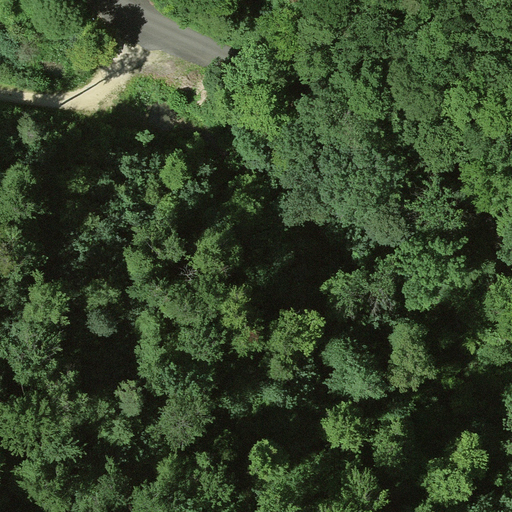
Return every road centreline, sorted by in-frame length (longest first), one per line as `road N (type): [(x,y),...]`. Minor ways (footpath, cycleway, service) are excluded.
road 1 (track): [(92,0),(442,183),(511,248)]
road 2 (track): [(389,155),(399,210),(476,376),(511,398)]
road 3 (track): [(0,94),(65,104),(139,82),(171,37)]
